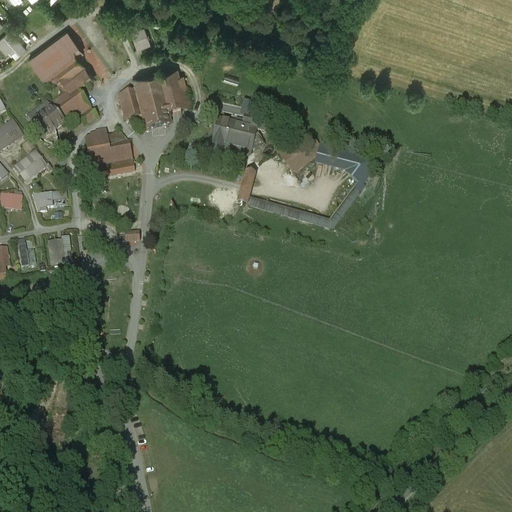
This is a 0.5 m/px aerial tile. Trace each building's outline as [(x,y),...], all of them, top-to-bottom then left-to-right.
[(145,28),(132,33),(138,49),(151,44),(145,28)] [(0,41),(16,59),(29,47),(13,29),(0,40),(0,41)] [(58,84),(67,95),(69,98),(79,92),(85,86),(74,72),(84,65),(62,35),(32,58),(54,87),(58,84)] [(187,46),(171,44),(170,50),(186,53),(187,46)] [(183,93),(178,71),(156,77),(157,87),(119,98),(125,122),(142,117),(147,132),(170,126),(168,115),(183,112),(181,100),(188,98),(186,92),(183,93)] [(98,119),(79,92),(69,98),(67,95),(50,108),(52,111),(64,126),(66,129),(80,120),(86,128),(98,119)] [(0,115),(8,111),(0,94),(0,115)] [(247,100),(244,115),(252,117),(256,102),(247,100)] [(45,140),(64,126),(52,111),(34,124),(45,140)] [(243,128),(256,132),(261,133),(262,135),(263,136),(266,135),(268,125),(249,120),(245,119),(244,125),(243,128)] [(0,147),(2,151),(27,138),(17,120),(0,129),(0,147)] [(213,146),(226,150),(250,155),(256,132),(243,128),(244,125),(238,124),(237,127),(219,122),(213,146)] [(132,163),(129,149),(123,153),(111,138),(105,139),(104,135),(90,138),(91,139),(86,141),(91,171),(132,163)] [(307,150),(299,139),(279,154),(287,165),(307,150)] [(29,153),(36,149),(31,141),(24,145),(29,153)] [(65,143),(61,144),(60,141),(55,142),(57,154),(67,153),(65,143)] [(226,150),(213,146),(211,147),(210,151),(212,155),(215,157),(219,157),(222,155),(222,152),(225,152),(226,150)] [(248,200),(253,179),(247,177),(240,202),(248,205),(246,209),(334,233),(366,190),(361,187),(375,170),(378,172),(384,165),(379,162),(321,147),(316,167),(345,174),(358,185),(329,223),(248,200)] [(16,167),(28,184),(51,168),(39,150),(16,167)] [(68,192),(37,194),(38,212),(49,211),(49,208),(69,207),(68,192)] [(2,210),(25,210),(25,194),(2,194),(2,210)] [(51,240),(53,268),(74,266),(73,239),(51,240)] [(19,241),(24,268),(32,266),(27,240),(19,241)] [(8,268),(13,267),(10,247),(0,249),(0,281),(10,279),(8,268)]
